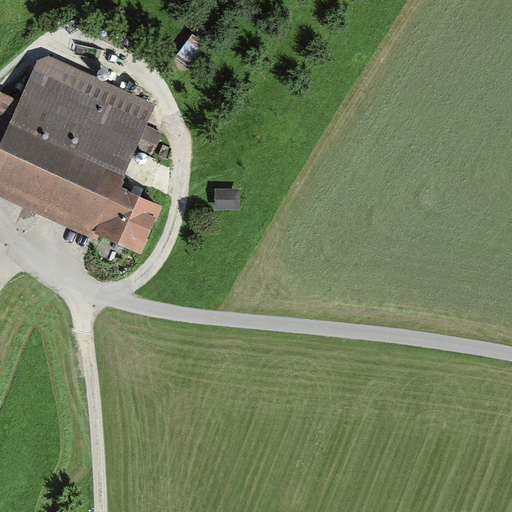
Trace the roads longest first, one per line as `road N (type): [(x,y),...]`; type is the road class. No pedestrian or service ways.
road 1 (unclassified): [(0,220),(35,265),(80,292),(218,320),(511,356)]
road 2 (track): [(80,292),(102,511)]
